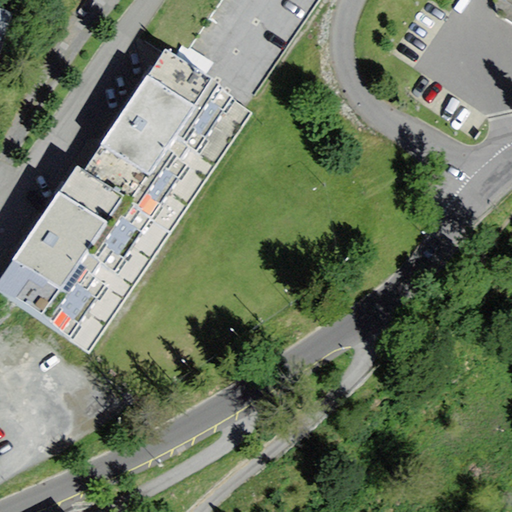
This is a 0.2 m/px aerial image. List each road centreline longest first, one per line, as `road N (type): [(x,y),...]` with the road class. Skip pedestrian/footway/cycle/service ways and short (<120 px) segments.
road 1 (residential): [(0,510),(165,440),(366,321),(401,295),(483,184)]
road 2 (residential): [(147,0),(0,222)]
road 3 (residential): [(483,184),(379,120),(354,93),(340,42),(351,0)]
